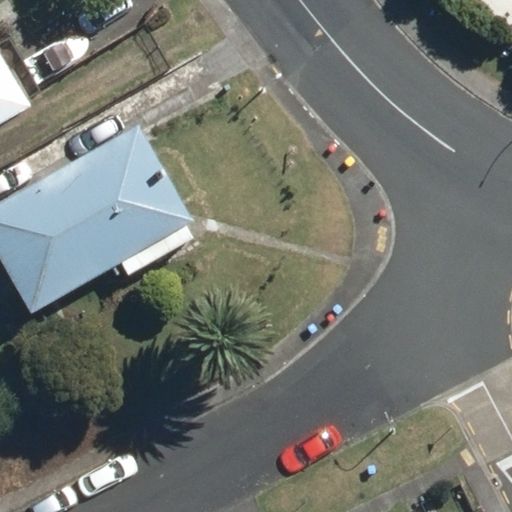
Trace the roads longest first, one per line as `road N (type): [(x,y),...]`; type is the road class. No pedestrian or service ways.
road 1 (residential): [(102,511),(359,374),(511,185)]
road 2 (tertiary): [(307,0),(389,97),(449,147),(511,181)]
